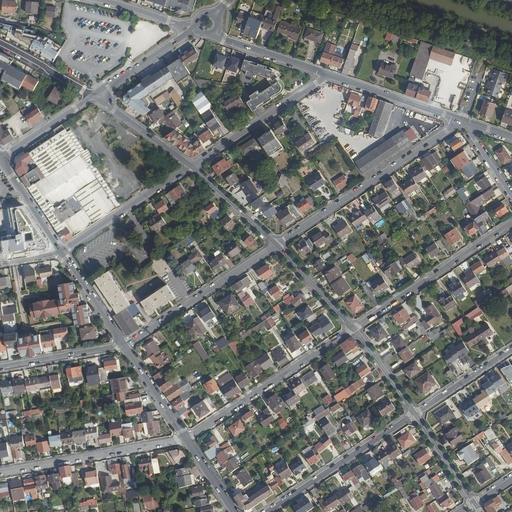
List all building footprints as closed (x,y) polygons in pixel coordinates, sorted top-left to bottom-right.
[(192,13),(196,0),(167,0),(165,7),(181,13),(182,9),(192,13)] [(15,13),(16,1),(4,1),(4,13),(15,13)] [(37,14),(39,2),(27,1),(26,13),(37,14)] [(275,30),(282,7),(277,5),(274,15),(266,12),(264,16),(261,25),(275,30)] [(57,16),(57,12),(55,11),(56,7),(47,6),(46,15),(57,16)] [(261,25),(264,16),(251,11),(249,16),(246,25),(244,32),(250,34),(250,36),(257,39),(261,25)] [(246,25),(249,16),(239,12),(236,21),(246,25)] [(296,40),(301,27),(289,23),(287,27),(280,24),(278,31),(292,35),(291,38),(296,40)] [(11,36),(14,31),(6,27),(3,32),(11,36)] [(320,42),(323,33),(308,28),(305,37),(320,42)] [(402,35),(401,38),(416,44),(417,40),(402,35)] [(48,54),(53,45),(43,40),(38,49),(48,54)] [(423,79),(431,57),(452,64),(456,53),(422,42),(411,74),(423,79)] [(351,64),(356,51),(357,51),(359,45),(352,43),(342,72),(347,74),(350,67),(352,68),(353,64),(351,64)] [(197,58),(195,54),(199,52),(195,47),(180,57),(181,58),(186,65),(197,58)] [(331,61),(334,53),(332,52),(333,49),(327,48),(327,50),(324,49),(321,57),(331,61)] [(10,64),(13,58),(0,51),(0,71),(5,74),(10,64)] [(213,65),(223,68),(227,57),(223,55),(224,53),(218,51),(213,65)] [(341,64),(344,56),(334,53),(331,61),(341,64)] [(241,59),(231,55),(227,68),(237,72),(241,59)] [(186,65),(181,58),(169,67),(175,75),(178,80),(190,71),(186,65)] [(247,72),(251,61),(245,59),(242,70),(247,72)] [(274,70),(270,68),(251,61),(247,72),(251,74),(250,76),(254,78),(256,75),(268,79),(272,86),(258,95),(256,92),(252,95),(253,98),(250,100),(253,104),(257,110),(281,93),(283,91),(283,90),(283,88),(282,85),(277,78),(279,76),(276,72),(274,70)] [(385,75),(388,65),(382,63),(379,73),(385,75)] [(19,90),(27,74),(10,64),(5,74),(3,78),(9,82),(8,84),(19,90)] [(393,77),(397,65),(392,64),(391,66),(388,65),(385,75),(393,77)] [(175,75),(169,67),(167,65),(142,82),(149,93),(168,80),(175,75)] [(498,98),(506,74),(496,70),(494,75),(492,74),(490,78),(493,79),(491,82),(489,81),(487,88),(489,89),(487,94),(498,98)] [(272,86),(268,79),(256,75),(254,78),(250,76),(251,74),(247,72),(243,84),(243,87),(244,89),(250,100),(253,98),(252,95),(256,92),(258,95),(272,86)] [(31,96),(39,81),(27,74),(19,90),(31,96)] [(201,88),(207,79),(194,77),(201,88)] [(432,91),(431,91),(431,90),(428,89),(427,90),(420,88),(421,87),(414,84),(416,80),(410,78),(408,82),(410,83),(406,94),(428,101),(432,91)] [(137,102),(149,93),(142,82),(130,91),(137,102)] [(57,104),(61,97),(60,96),(63,91),(54,86),(48,99),(57,104)] [(221,124),(210,109),(214,106),(203,90),(190,99),(213,132),(217,130),(216,128),(221,124)] [(137,102),(130,91),(128,92),(128,93),(125,96),(125,100),(129,103),(128,104),(131,106),(137,102)] [(157,105),(170,97),(167,91),(154,99),(157,105)] [(343,117),(350,93),(345,91),(337,115),(343,117)] [(182,102),(175,92),(171,97),(178,107),(182,102)] [(151,110),(147,107),(149,105),(149,104),(149,103),(149,101),(146,97),(150,94),(149,93),(137,102),(131,106),(138,112),(140,111),(144,114),(151,110)] [(358,106),(361,97),(350,93),(347,103),(353,105),(352,109),(356,110),(354,115),(359,116),(362,108),(358,106)] [(243,102),(239,94),(223,102),(225,105),(224,106),(225,108),(226,107),(228,111),(243,102)] [(377,110),(380,100),(369,96),(366,105),(368,105),(368,107),(371,108),(371,109),(373,110),(373,109),(377,110)] [(381,137),(390,110),(391,110),(393,109),(395,105),(380,100),(377,110),(369,133),(381,137)] [(491,117),(495,105),(484,101),(480,113),(491,117)] [(32,125),(44,116),(38,108),(26,116),(32,125)] [(163,117),(158,108),(148,115),(154,123),(159,120),(163,117)] [(182,125),(173,110),(163,117),(159,120),(162,123),(166,120),(173,131),(176,129),(182,125)] [(511,125),(511,112),(505,110),(501,121),(511,125)] [(287,128),(282,120),(272,126),(278,134),(287,128)] [(82,153),(65,129),(64,129),(61,125),(58,127),(77,156),(82,153)] [(14,138),(8,128),(4,131),(0,126),(0,142),(4,144),(14,138)] [(338,130),(352,135),(354,131),(340,126),(338,130)] [(77,156),(58,127),(55,129),(57,134),(41,144),(57,169),(71,160),(77,156)] [(93,164),(68,127),(65,129),(82,153),(77,156),(86,169),(93,164)] [(186,139),(187,137),(184,134),(183,136),(180,134),(181,132),(176,129),(173,131),(163,138),(166,140),(167,139),(183,150),(182,150),(185,153),(184,154),(187,156),(189,154),(193,157),(206,149),(200,140),(197,142),(195,140),(194,141),(193,142),(191,145),(188,143),(189,141),(186,139)] [(284,149),(271,129),(258,137),(269,154),(277,149),(280,152),(284,149)] [(213,136),(209,130),(199,136),(204,143),(213,136)] [(412,146),(402,130),(353,163),(364,178),(412,146)] [(301,151),(315,141),(309,133),(305,136),(305,137),(298,142),(299,143),(296,144),(301,151)] [(257,150),(260,148),(254,139),(249,142),(250,143),(241,148),(245,154),(249,151),(257,162),(263,158),(257,150)] [(461,145),(458,140),(449,145),(453,151),(461,145)] [(57,169),(41,144),(29,152),(33,158),(35,161),(39,167),(46,177),(57,169)] [(510,159),(503,147),(496,152),(503,164),(510,159)] [(452,159),(459,170),(461,168),(470,162),(463,151),(452,159)] [(28,163),(30,161),(30,160),(33,158),(29,152),(18,160),(17,164),(16,169),(22,178),(32,171),(28,165),(28,163)] [(442,162),(436,152),(432,154),(435,159),(438,162),(439,164),(442,162)] [(420,163),(421,165),(425,171),(438,162),(435,159),(434,159),(431,154),(422,160),(423,161),(420,163)] [(86,169),(77,156),(71,160),(79,173),(86,169)] [(230,167),(224,159),(213,167),(218,175),(230,167)] [(79,173),(71,160),(57,169),(46,177),(28,188),(46,214),(75,195),(88,186),(79,173)] [(39,167),(35,161),(29,165),(33,170),(39,167)] [(470,162),(461,168),(468,178),(478,172),(473,165),(474,165),(472,161),(470,162)] [(120,206),(93,164),(86,169),(79,173),(88,186),(75,195),(84,209),(94,223),(120,206)] [(412,170),(409,172),(412,177),(416,182),(428,175),(425,171),(421,165),(413,171),(412,170)] [(330,176),(324,166),(320,168),(327,178),(330,176)] [(46,177),(39,167),(33,170),(32,171),(22,178),(28,188),(46,177)] [(313,190),(326,181),(320,172),(307,181),(313,190)] [(287,181),(289,180),(287,178),(286,179),(282,173),(278,181),(282,186),(288,182),(287,181)] [(491,185),(483,173),(475,179),(483,190),(491,185)] [(238,181),(234,174),(227,179),(232,186),(238,181)] [(338,188),(349,181),(344,174),(333,181),(338,188)] [(416,182),(412,177),(409,179),(410,181),(407,183),(406,182),(402,185),(408,195),(415,190),(418,194),(422,191),(416,182)] [(259,192),(250,179),(241,185),(246,192),(246,194),(248,198),(250,198),(259,192)] [(399,187),(393,179),(386,184),(391,192),(399,187)] [(186,194),(180,185),(169,192),(169,193),(165,195),(168,200),(172,197),(175,200),(183,195),(184,195),(186,194)] [(475,205),(494,192),(491,188),(465,205),(474,219),(481,215),(475,205)] [(379,209),(392,201),(386,191),(379,196),(379,197),(374,200),(379,209)] [(461,192),(458,194),(464,203),(467,201),(461,192)] [(55,228),(84,209),(75,195),(46,214),(55,228)] [(253,210),(264,204),(260,196),(249,202),(253,210)] [(301,210),(313,203),(309,196),(297,204),(301,210)] [(412,207),(406,199),(399,203),(402,208),(398,210),(401,214),(408,210),(412,207)] [(168,209),(162,200),(154,206),(160,214),(168,209)] [(171,203),(170,203),(168,204),(171,209),(169,210),(172,214),(176,211),(171,203)] [(217,217),(208,203),(200,208),(208,220),(207,221),(208,223),(217,217)] [(500,216),(506,212),(504,209),(506,208),(504,204),(496,209),(500,216)] [(300,215),(293,205),(279,213),(285,223),(286,223),(287,224),(294,220),(293,218),(293,217),(293,216),(295,215),(296,217),(300,215)] [(273,206),(262,212),(266,219),(277,213),(273,206)] [(380,215),(374,206),(365,212),(368,218),(371,221),(380,215)] [(30,219),(22,207),(6,210),(13,222),(14,221),(23,215),(23,216),(26,214),(29,220),(30,219)] [(423,213),(425,217),(438,211),(436,207),(423,213)] [(67,241),(94,223),(84,209),(55,228),(63,240),(67,241)] [(368,218),(365,212),(363,210),(360,212),(359,210),(355,213),(356,214),(349,218),(355,227),(368,218)] [(481,221),(486,218),(490,224),(492,222),(485,212),(481,215),(474,219),(477,223),(482,231),(486,228),(481,221)] [(33,222),(30,219),(29,220),(26,214),(23,216),(23,215),(14,221),(16,225),(14,227),(17,232),(21,229),(33,222)] [(166,223),(160,214),(148,222),(154,231),(166,223)] [(236,223),(228,215),(221,222),(228,230),(236,223)] [(351,230),(346,220),(340,224),(339,222),(334,226),(341,237),(351,230)] [(40,231),(33,222),(21,229),(24,234),(27,233),(40,231)] [(482,231),(477,223),(475,224),(473,222),(470,224),(469,223),(467,224),(468,225),(464,228),(469,235),(477,230),(481,236),(484,234),(482,231)] [(129,233),(123,224),(117,228),(123,238),(129,233)] [(461,237),(455,228),(445,235),(451,244),(461,237)] [(46,242),(40,231),(27,233),(31,241),(32,240),(32,242),(27,243),(29,250),(43,247),(46,242)] [(333,240),(329,232),(324,235),(321,231),(312,237),(317,246),(325,241),(327,244),(333,240)] [(258,242),(248,233),(242,238),(252,248),(258,242)] [(18,235),(17,235),(14,236),(17,253),(25,252),(23,234),(18,235)] [(195,240),(191,234),(185,238),(188,243),(190,241),(191,243),(195,240)] [(310,248),(313,246),(309,238),(305,240),(296,245),(302,254),(311,249),(310,248)] [(446,249),(439,240),(436,242),(442,252),(446,249)] [(240,250),(235,242),(226,248),(231,256),(240,250)] [(440,252),(434,243),(425,249),(431,258),(440,252)] [(509,255),(504,247),(500,250),(498,248),(495,250),(496,251),(501,260),(502,260),(509,255)] [(203,257),(198,250),(188,256),(193,264),(203,257)] [(501,260),(496,251),(492,254),(492,255),(488,257),(487,256),(483,259),(488,267),(497,261),(497,262),(501,260)] [(227,261),(222,253),(216,257),(217,258),(210,263),(216,271),(221,268),(220,266),(227,261)] [(420,262),(414,254),(405,259),(402,256),(398,258),(405,269),(408,266),(410,269),(420,262)] [(325,266),(319,256),(317,258),(312,261),(318,270),(325,266)] [(195,268),(189,259),(180,265),(186,274),(195,268)] [(485,269),(480,261),(470,268),(475,276),(485,269)] [(400,270),(395,262),(383,269),(388,277),(391,275),(392,276),(400,270)] [(273,273),(267,264),(258,270),(263,279),(273,273)] [(341,275),(335,266),(325,273),(331,282),(341,275)] [(53,272),(52,267),(40,269),(41,278),(54,275),(53,272)] [(37,279),(35,269),(26,271),(27,281),(37,279)] [(63,284),(61,275),(60,275),(59,273),(57,273),(57,271),(53,272),(54,275),(55,285),(59,285),(63,284)] [(131,304),(109,271),(96,279),(97,282),(94,284),(114,315),(131,304)] [(246,296),(242,289),(252,283),(248,276),(233,286),(237,292),(246,306),(253,302),(248,295),(246,296)] [(463,286),(457,276),(447,283),(454,293),(463,286)] [(10,287),(9,277),(0,278),(0,286),(6,286),(6,288),(10,287)] [(351,288),(343,277),(332,285),(335,289),(336,288),(341,295),(351,288)] [(388,287),(382,278),(372,284),(377,293),(388,287)] [(267,286),(265,282),(262,281),(258,284),(261,290),(265,287),(267,286)] [(84,303),(82,299),(81,299),(80,292),(75,293),(73,282),(63,284),(59,285),(62,299),(59,300),(59,299),(50,300),(50,299),(39,301),(39,302),(30,304),(33,319),(40,317),(40,318),(54,316),(54,315),(74,311),(76,325),(91,323),(89,314),(86,315),(85,311),(89,311),(88,304),(87,303),(84,303)] [(149,313),(175,296),(167,284),(141,301),(149,313)] [(379,304),(366,284),(362,287),(375,307),(379,304)] [(283,294),(277,285),(270,290),(276,299),(283,294)] [(477,307),(490,298),(482,286),(481,287),(486,295),(484,296),(485,297),(482,299),(480,297),(473,302),(477,307)] [(239,305),(232,293),(220,301),(228,313),(239,305)] [(307,302),(300,294),(294,299),(292,295),(286,299),(289,304),(291,302),(296,309),(307,302)] [(363,306),(355,295),(346,302),(355,313),(363,306)] [(457,304),(451,295),(445,299),(444,298),(439,301),(446,311),(457,304)] [(141,312),(134,302),(131,304),(114,315),(113,316),(125,334),(129,335),(139,328),(133,318),(141,312)] [(277,304),(272,307),(275,313),(280,310),(277,304)] [(18,312),(17,307),(3,310),(2,305),(0,305),(0,315),(2,315),(14,313),(18,312)] [(440,317),(432,305),(425,310),(429,316),(420,322),(424,328),(440,317)] [(215,315),(209,306),(199,312),(205,321),(215,315)] [(410,317),(404,308),(393,316),(399,324),(410,317)] [(303,328),(318,318),(313,310),(298,320),(303,328)] [(476,313),(473,310),(465,315),(467,319),(476,313)] [(15,320),(14,313),(2,315),(3,322),(15,320)] [(457,326),(467,320),(465,316),(451,325),(455,331),(459,328),(457,326)] [(325,317),(308,329),(315,339),(332,327),(325,317)] [(203,333),(193,318),(189,321),(190,323),(188,325),(188,326),(188,327),(188,329),(189,330),(195,339),(203,333)] [(315,323),(319,320),(318,318),(303,328),(304,330),(308,327),(308,326),(314,322),(315,323)] [(270,324),(266,319),(262,322),(264,325),(268,331),(273,328),(270,324)] [(420,322),(419,321),(407,328),(408,330),(416,324),(423,336),(427,333),(424,328),(420,322)] [(483,338),(492,332),(486,324),(475,332),(480,340),(481,341),(484,339),(483,338)] [(387,335),(381,325),(372,332),(378,341),(387,335)] [(69,336),(68,327),(53,329),(54,333),(55,338),(69,336)] [(96,337),(94,327),(81,329),(82,339),(96,337)] [(307,329),(297,336),(303,345),(313,339),(307,329)] [(436,335),(438,333),(435,329),(430,332),(430,331),(427,333),(430,338),(436,335)] [(251,334),(248,330),(245,332),(243,330),(239,332),(243,339),(251,334)] [(20,346),(19,338),(18,333),(14,333),(14,331),(10,332),(10,334),(5,335),(7,348),(20,346)] [(473,345),(480,340),(475,332),(464,339),(469,345),(472,343),(473,345)] [(55,338),(54,333),(51,333),(51,335),(41,337),(42,347),(56,345),(55,338)] [(41,337),(40,334),(34,335),(33,334),(25,336),(25,337),(19,338),(20,346),(22,355),(28,354),(28,355),(37,354),(36,352),(43,351),(42,347),(41,337)] [(290,347),(289,347),(292,352),(302,346),(295,335),(286,341),(290,347)] [(212,349),(215,353),(229,343),(224,336),(215,343),(217,345),(212,349)] [(407,347),(400,336),(391,342),(398,352),(406,348),(407,347)] [(345,354),(358,345),(354,339),(350,338),(339,345),(343,352),(345,354)] [(158,351),(160,349),(154,340),(144,346),(148,352),(147,353),(149,357),(158,351)] [(236,347),(234,344),(237,343),(235,340),(228,344),(232,350),(236,347)] [(468,351),(462,342),(456,347),(466,363),(469,360),(465,353),(468,351)] [(205,359),(197,346),(194,348),(203,361),(205,359)] [(288,359),(280,347),(272,352),(280,364),(288,359)] [(466,363),(456,347),(449,351),(455,361),(458,358),(463,365),(466,363)] [(412,357),(406,348),(398,352),(404,361),(412,357)] [(168,362),(165,358),(164,358),(161,354),(158,351),(149,357),(152,360),(154,359),(160,368),(164,366),(164,365),(168,362)] [(345,354),(343,352),(333,359),(338,367),(349,360),(345,354)] [(392,357),(390,353),(382,358),(385,362),(392,357)] [(273,363),(267,354),(257,360),(261,366),(263,369),(273,363)] [(105,367),(102,368),(104,381),(108,380),(106,370),(118,368),(117,360),(104,362),(105,367)] [(261,372),(258,368),(261,366),(257,360),(247,366),(251,373),(250,373),(253,377),(261,372)] [(420,370),(415,362),(404,369),(409,377),(420,370)] [(456,370),(451,362),(448,364),(453,372),(456,370)] [(61,388),(58,375),(54,375),(52,365),(48,366),(52,390),(61,388)] [(85,380),(82,366),(68,369),(70,383),(75,382),(75,383),(80,382),(80,381),(85,380)] [(104,381),(102,368),(99,369),(99,366),(88,368),(90,377),(100,376),(101,381),(104,381)] [(335,377),(328,366),(320,370),(328,382),(335,377)] [(169,381),(164,373),(168,371),(166,368),(155,375),(159,381),(157,382),(160,387),(164,384),(169,381)] [(318,380),(312,371),(302,377),(308,386),(318,380)] [(250,382),(244,372),(235,378),(242,387),(250,382)] [(433,382),(427,373),(415,381),(419,388),(427,383),(429,385),(433,382)] [(506,383),(499,374),(494,377),(493,376),(490,379),(491,381),(496,388),(497,389),(506,383)] [(24,390),(23,384),(24,384),(24,379),(23,379),(22,376),(18,376),(19,380),(13,381),(14,391),(24,390)] [(39,388),(38,378),(29,379),(29,377),(25,378),(27,390),(39,388)] [(50,387),(48,377),(42,378),(41,377),(38,378),(39,388),(39,389),(50,387)] [(125,377),(115,379),(117,393),(124,392),(127,392),(125,377)] [(185,391),(190,387),(185,379),(177,384),(174,378),(169,381),(164,384),(171,394),(167,397),(170,401),(171,400),(185,391)] [(218,388),(212,379),(204,385),(210,393),(218,388)] [(306,388),(300,379),(290,386),(293,391),(296,395),(306,388)] [(14,391),(13,381),(8,382),(7,381),(0,382),(2,393),(14,391)] [(240,390),(234,381),(226,386),(224,383),(219,386),(227,397),(233,393),(234,394),(240,390)] [(352,392),(360,388),(357,384),(358,383),(357,381),(354,383),(347,388),(333,397),(337,403),(347,396),(348,397),(353,394),(352,392)] [(496,388),(491,381),(488,383),(487,381),(485,383),(486,384),(483,386),(484,388),(488,394),(496,388)] [(384,396),(377,384),(366,391),(374,403),(384,396)] [(488,394),(484,388),(481,390),(482,392),(473,399),(479,408),(491,399),(488,394)] [(183,402),(190,398),(185,391),(171,400),(180,415),(187,410),(183,405),(185,404),(183,402)] [(296,395),(293,391),(283,398),(289,407),(299,400),(296,395)] [(117,393),(116,393),(118,402),(125,400),(124,392),(117,393)] [(281,403),(275,395),(266,401),(272,409),(275,414),(285,407),(282,403),(281,403)] [(209,411),(203,402),(206,400),(212,409),(215,407),(208,396),(193,406),(197,413),(194,414),(197,419),(209,411)] [(328,408),(336,402),(334,399),(331,401),(328,396),(322,400),(328,408)] [(143,412),(141,397),(130,399),(125,400),(128,415),(143,412)] [(479,408),(473,399),(461,407),(467,416),(479,408)] [(382,417),(394,409),(389,401),(377,408),(382,417)] [(341,408),(337,403),(327,409),(329,412),(332,411),(333,413),(341,408)] [(353,415),(346,404),(345,405),(343,406),(350,417),(353,415)] [(460,416),(455,410),(452,412),(448,405),(435,414),(442,425),(455,416),(457,418),(460,416)] [(275,420),(267,408),(262,411),(265,415),(258,420),(264,428),(275,420)] [(154,421),(152,411),(139,414),(140,418),(144,417),(145,423),(147,422),(154,421)] [(374,420),(368,411),(358,418),(364,427),(374,420)] [(253,416),(250,412),(242,417),(244,421),(253,416)] [(305,428),(317,420),(315,417),(301,426),(307,435),(309,434),(305,428)] [(286,425),(281,419),(276,422),(281,429),(286,425)] [(332,427),(327,419),(320,424),(325,432),(332,427)] [(160,432),(158,420),(154,421),(147,422),(149,435),(160,432)] [(245,430),(239,421),(228,428),(234,437),(245,430)] [(122,424),(122,422),(109,424),(111,434),(111,435),(119,434),(119,436),(124,435),(122,424)] [(134,429),(133,424),(132,424),(131,422),(122,424),(124,435),(124,438),(125,437),(126,439),(129,438),(129,437),(134,436),(133,430),(134,429)] [(357,430),(352,422),(342,428),(347,436),(357,430)] [(98,436),(97,427),(85,429),(85,431),(87,440),(95,438),(96,444),(100,443),(99,436),(98,436)] [(463,438),(456,428),(446,434),(453,445),(463,438)] [(72,433),(72,430),(60,433),(60,435),(62,444),(70,443),(70,445),(75,444),(74,443),(72,433)] [(87,440),(85,431),(72,433),(74,443),(87,441),(87,440)] [(404,448),(414,441),(408,432),(398,439),(404,448)] [(224,440),(218,433),(210,438),(212,441),(208,444),(210,448),(211,449),(213,448),(224,440)] [(111,435),(111,434),(99,436),(100,443),(112,441),(111,435)] [(37,445),(35,435),(26,437),(27,446),(37,445)] [(62,444),(60,435),(49,437),(51,447),(62,445),(62,444)] [(24,446),(22,436),(10,438),(12,448),(13,448),(15,459),(22,457),(21,451),(18,451),(17,448),(24,446)] [(319,452),(332,443),(328,437),(318,444),(318,443),(314,446),(319,452)] [(511,461),(511,458),(500,440),(493,445),(498,453),(500,452),(508,464),(511,461)] [(50,450),(48,441),(37,443),(39,452),(50,450)] [(7,442),(0,443),(0,454),(0,457),(9,456),(7,442)] [(479,458),(475,452),(470,444),(458,452),(460,457),(463,455),(468,465),(479,458)] [(396,458),(402,454),(396,445),(392,447),(392,448),(387,451),(392,459),(393,461),(396,458)] [(231,459),(227,454),(233,450),(230,446),(222,451),(216,455),(221,461),(219,462),(221,466),(231,459)] [(216,455),(222,451),(221,449),(216,452),(213,448),(211,449),(210,448),(204,452),(209,460),(216,455)] [(430,458),(424,449),(414,456),(420,464),(430,458)] [(174,465),(185,457),(181,451),(177,450),(165,453),(174,465)] [(318,459),(322,457),(317,451),(314,453),(312,450),(304,456),(310,465),(315,462),(316,463),(320,461),(318,459)] [(387,451),(386,450),(383,452),(383,453),(376,458),(382,466),(392,459),(387,451)] [(238,468),(235,464),(238,462),(234,457),(231,459),(221,466),(223,469),(227,467),(231,473),(238,468)] [(372,475),(383,468),(382,466),(376,458),(376,457),(365,465),(372,475)] [(489,468),(493,466),(489,457),(485,459),(489,468)] [(152,459),(152,458),(145,459),(146,461),(139,462),(141,470),(147,469),(147,473),(154,471),(152,459)] [(300,472),(306,468),(301,461),(290,468),(296,477),(300,474),(300,472)] [(292,474),(289,469),(286,463),(275,470),(282,481),(292,474)] [(441,469),(436,463),(415,477),(417,480),(428,472),(429,473),(433,470),(436,474),(438,473),(437,472),(441,469)] [(122,476),(120,464),(109,466),(110,470),(112,470),(113,475),(120,474),(122,488),(125,488),(123,475),(122,476)] [(131,472),(130,465),(128,466),(128,464),(127,464),(124,464),(123,465),(124,466),(123,466),(126,482),(133,481),(132,476),(133,476),(132,472),(131,472)] [(275,470),(271,464),(267,467),(271,472),(270,475),(263,479),(267,484),(269,483),(273,488),(278,486),(284,483),(282,481),(275,470)] [(491,478),(482,464),(476,468),(479,473),(476,475),(482,484),(491,478)] [(370,477),(363,467),(362,467),(361,465),(353,470),(359,479),(362,476),(361,474),(362,473),(366,479),(370,477)] [(72,476),(70,466),(61,468),(63,478),(72,476)] [(189,476),(188,472),(187,468),(177,470),(179,480),(177,480),(178,483),(180,483),(181,488),(197,484),(191,475),(189,476)] [(253,482),(244,469),(235,474),(244,488),(253,482)] [(99,483),(97,471),(92,472),(93,472),(90,473),(89,472),(84,473),(87,485),(99,483)] [(359,485),(350,472),(342,477),(345,482),(350,479),(354,485),(348,489),(350,491),(359,485)] [(60,481),(59,474),(49,476),(50,483),(60,481)] [(49,488),(47,476),(35,478),(37,490),(49,488)] [(429,486),(435,482),(432,478),(430,480),(426,476),(421,479),(427,487),(429,486)] [(121,490),(120,481),(113,483),(111,477),(102,478),(104,493),(121,490)] [(36,491),(35,486),(33,478),(24,480),(26,493),(36,491)] [(402,486),(398,479),(393,483),(397,489),(402,486)] [(22,488),(21,481),(11,482),(14,500),(20,499),(20,497),(25,496),(24,488),(22,488)] [(444,494),(436,481),(435,482),(429,486),(438,498),(444,494)] [(0,492),(12,491),(10,484),(0,485),(0,492)] [(204,495),(202,485),(190,488),(191,497),(204,495)] [(251,509),(273,494),(268,486),(249,498),(244,491),(234,498),(240,508),(242,507),(243,509),(247,510),(250,507),(251,509)] [(348,489),(347,487),(344,490),(349,498),(352,495),(350,491),(348,489)] [(139,497),(138,489),(132,491),(132,492),(126,493),(127,499),(139,497)] [(344,490),(343,489),(334,495),(340,504),(341,506),(350,500),(349,498),(344,490)] [(427,497),(422,490),(418,494),(422,500),(427,497)] [(418,494),(416,491),(406,498),(415,511),(425,504),(422,500),(418,494)] [(449,505),(453,502),(446,493),(444,494),(438,498),(437,499),(443,508),(448,504),(449,505)] [(154,507),(152,494),(139,497),(140,500),(144,499),(145,505),(148,504),(149,508),(154,507)] [(340,504),(334,495),(323,503),(320,499),(317,502),(323,511),(324,511),(328,510),(328,511),(340,504)] [(207,502),(206,496),(195,497),(197,508),(210,506),(209,502),(207,502)] [(495,511),(498,508),(495,504),(500,501),(497,496),(492,501),(491,500),(485,504),(485,508),(487,511),(495,511)] [(317,505),(311,497),(307,500),(313,508),(317,505)] [(120,508),(119,501),(104,504),(104,507),(109,507),(109,509),(120,508)] [(371,507),(374,505),(372,502),(361,509),(364,511),(367,510),(371,507)]
